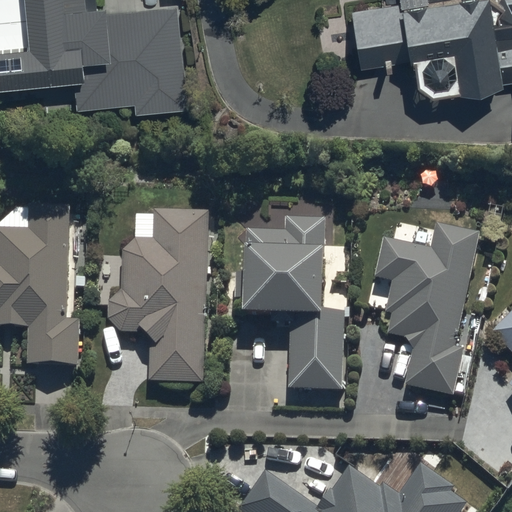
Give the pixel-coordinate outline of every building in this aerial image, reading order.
[(0,0),(0,94),(76,86),(79,113),(136,107),(137,118),(188,112),(176,9),(108,16),(108,11),(98,12),(96,0),(0,0)] [(362,70),(416,62),(419,90),(438,102),(502,90),(504,90),(503,83),(511,82),(511,0),(493,0),(491,0),(490,0),(401,0),(402,7),(354,14),(362,70)] [(68,329),(71,215),(32,214),(32,238),(0,236),(0,336),(31,337),(30,375),(79,376),(80,330),(68,329)] [(205,392),(210,221),(155,221),(155,224),(136,224),(137,246),(124,258),(123,300),(110,312),(111,329),(122,340),(140,341),(152,352),(151,391),(205,392)] [(326,323),(327,227),(288,227),(287,241),(250,240),(249,286),(239,286),(238,310),(246,310),(246,330),(292,331),(291,398),(345,399),(346,324),(326,323)] [(394,289),(388,322),(393,323),(390,343),(408,346),(415,359),(407,395),(455,405),(465,358),(456,357),(481,243),(437,234),(432,258),(385,248),(382,265),(377,286),(394,289)] [(511,324),(494,343),(511,359),(511,390),(510,393),(511,394),(511,324)] [(467,511),(452,501),(456,496),(423,473),(400,504),(385,493),(382,498),(351,476),(332,504),(330,502),(322,511),(310,511),(267,481),(245,511),(467,511)]
